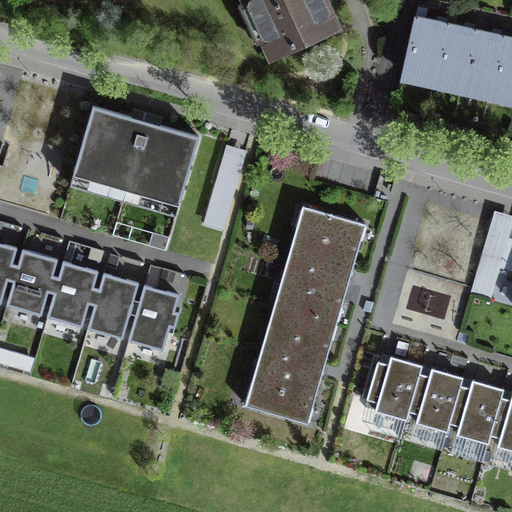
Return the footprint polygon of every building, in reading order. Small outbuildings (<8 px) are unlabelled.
[(245,0),(272,58),(338,27),(325,0),(245,0)] [(430,22),(415,19),(402,77),(511,100),(511,39),(489,34),(460,28),(430,22)] [(199,136),(93,105),(74,170),(180,201),(199,136)] [(303,206),(245,403),(308,421),(323,371),(351,274),(365,224),(303,206)] [(144,284),(140,298),(137,297),(134,297),(139,282),(104,272),(99,288),(96,287),(93,286),(98,270),(63,261),(59,276),(56,276),(52,275),(57,258),(22,249),(18,264),(15,264),(12,263),(17,247),(0,241),(0,301),(1,302),(7,279),(13,281),(7,304),(41,314),(48,291),(54,292),(47,316),(82,326),(89,302),(94,304),(88,328),(123,338),(130,310),(136,312),(128,340),(163,350),(170,326),(173,327),(178,312),(174,311),(179,294),(144,284)] [(427,369),(386,357),(378,355),(363,406),(511,449),(511,394),(508,393),(467,381),(427,369)]
